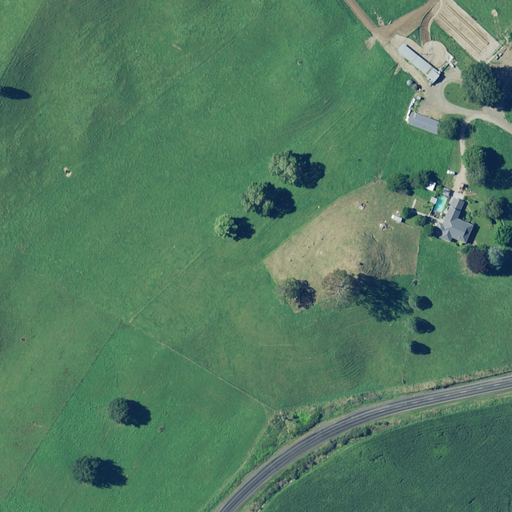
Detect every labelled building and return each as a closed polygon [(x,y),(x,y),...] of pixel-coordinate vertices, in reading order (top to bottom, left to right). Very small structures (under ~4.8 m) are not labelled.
[(440,74),(403,44),(397,51),(434,81),(440,74)] [(441,123),(412,112),(408,124),(437,134),(441,123)] [(435,183),(430,181),(427,189),(432,191),(435,183)] [(450,191),(444,188),(441,193),(448,196),(450,191)] [(442,224),(438,223),(435,230),(439,232),(437,237),(450,242),(452,238),(465,243),(473,226),(457,219),(464,202),(453,197),(444,220),(442,224)] [(414,224),(395,214),(393,219),(412,228),(414,224)]
